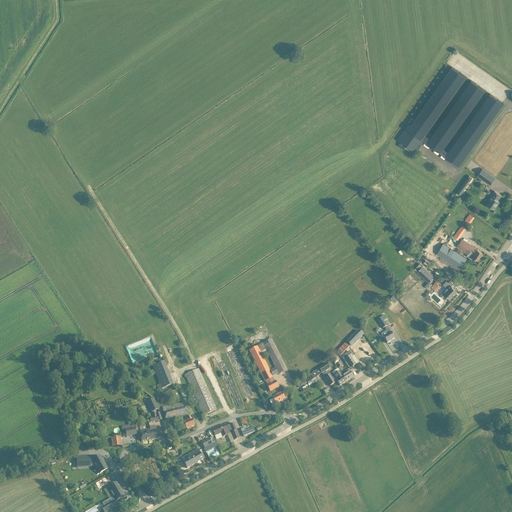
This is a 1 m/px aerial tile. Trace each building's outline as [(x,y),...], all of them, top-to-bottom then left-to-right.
[(397,139),(401,141),(398,145),(404,150),(407,146),(416,152),(424,140),(459,165),(503,103),(490,93),(449,152),(443,148),(485,89),(471,80),(430,138),(424,134),(466,76),(452,66),(411,124),(409,123),(397,139)] [(477,175),(490,185),(496,177),(482,167),(477,175)] [(457,193),(460,195),(472,178),(468,176),(457,193)] [(497,200),(501,195),(495,191),(489,199),(490,199),(487,204),(494,209),(499,201),(497,200)] [(465,220),(470,223),(475,217),(470,213),(465,220)] [(453,236),(458,240),(467,227),(462,224),(453,236)] [(459,243),(457,246),(464,251),(468,254),(473,257),(478,260),(483,253),(477,249),(473,247),(473,246),(462,239),(459,243)] [(437,253),(460,269),(467,259),(443,243),(437,253)] [(417,271),(428,281),(429,281),(433,277),(433,276),(422,266),(417,271)] [(437,280),(431,286),(437,292),(442,286),(439,284),(440,283),(437,280)] [(447,287),(443,292),(450,299),(457,291),(451,285),(452,284),(449,281),(448,282),(447,281),(444,284),(447,287)] [(381,318),(378,320),(383,328),(387,326),(384,321),(387,319),(384,316),(381,318)] [(386,331),(381,334),(387,343),(395,338),(390,330),(389,330),(387,332),(386,331)] [(359,331),(349,340),(347,342),(352,346),(363,335),(359,331)] [(263,344),(279,375),(287,371),(272,339),(263,344)] [(257,345),(262,354),(266,351),(262,343),(257,345)] [(339,356),(350,346),(347,343),(336,353),(339,356)] [(267,386),(267,387),(270,392),(279,387),(276,381),(274,382),(272,378),(273,378),(257,346),(249,350),(265,382),(266,381),(268,385),(267,386)] [(345,359),(351,368),(356,365),(350,356),(349,356),(351,354),(349,352),(343,356),(345,359)] [(218,387),(206,359),(202,361),(214,389),(218,387)] [(152,366),(162,389),(173,384),(164,361),(152,366)] [(322,374),(331,368),(326,363),(314,371),(318,376),(321,373),(322,374)] [(185,375),(203,416),(216,410),(199,369),(185,375)] [(348,370),(341,374),(342,377),(346,382),(353,377),(350,372),(349,372),(348,370)] [(322,375),(330,386),(335,383),(327,371),(322,375)] [(342,377),(341,374),(339,372),(334,375),(337,380),(336,381),(340,386),(346,382),(342,377)] [(308,383),(315,378),(312,374),(303,380),(299,382),(302,387),(307,383),(308,383)] [(155,395),(162,403),(167,400),(168,401),(177,393),(172,387),(162,394),(160,392),(155,395)] [(273,398),(275,404),(285,399),(281,392),(275,395),(276,397),(273,398)] [(148,402),(151,413),(158,411),(155,400),(148,402)] [(164,415),(165,420),(189,414),(184,402),(162,407),(164,415)] [(149,418),(150,422),(162,420),(160,413),(156,414),(156,412),(152,414),(153,417),(149,418)] [(184,422),(186,429),(195,426),(191,417),(187,418),(188,421),(184,422)] [(212,430),(215,436),(221,433),(223,437),(231,434),(234,441),(240,438),(233,424),(225,427),(224,425),(212,430)] [(159,426),(150,428),(150,429),(150,431),(151,431),(152,440),(161,438),(160,433),(160,430),(159,426)] [(125,429),(126,436),(137,435),(136,428),(125,429)] [(243,429),(241,430),(244,437),(247,435),(255,432),(253,428),(250,429),(246,431),(245,428),(243,429)] [(150,429),(140,431),(140,433),(141,437),(142,442),(152,440),(151,431),(150,431),(150,429)] [(112,438),(113,447),(122,446),(121,437),(112,438)] [(213,445),(210,438),(202,443),(205,449),(213,445)] [(190,458),(183,462),(187,468),(203,459),(198,449),(188,455),(190,458)] [(90,456),(77,457),(77,465),(91,464),(91,466),(95,466),(99,473),(99,474),(108,469),(101,457),(93,461),(92,459),(90,459),(90,456)] [(107,477),(97,483),(100,488),(110,482),(107,477)] [(109,492),(110,491),(113,497),(112,497),(113,501),(103,506),(106,511),(105,511),(118,505),(116,501),(120,499),(119,498),(124,496),(117,484),(113,486),(112,486),(107,489),(109,492)]
